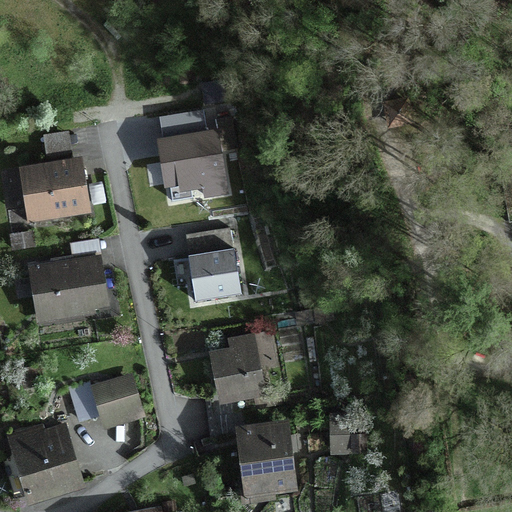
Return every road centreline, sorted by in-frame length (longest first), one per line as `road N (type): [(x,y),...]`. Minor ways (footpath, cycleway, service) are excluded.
road 1 (residential): [(64,511),(154,460),(169,439),(108,122)]
road 2 (track): [(58,0),(96,32),(110,57),(119,81),(108,122)]
